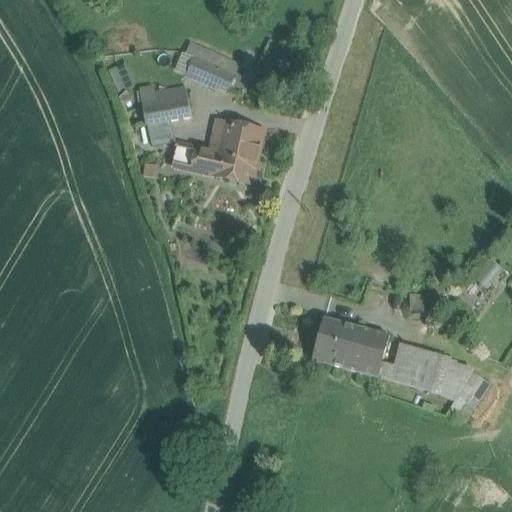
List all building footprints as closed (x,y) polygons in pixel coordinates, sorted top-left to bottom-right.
[(186,79),(198,50),(190,46),(185,56),(182,55),(174,73),(186,79)] [(239,67),(198,50),(186,79),(185,80),(225,98),(239,67)] [(282,74),(292,80),(301,67),(291,60),(282,74)] [(128,62),(110,69),(118,91),(136,84),(128,62)] [(154,90),(140,93),(146,127),(147,127),(171,123),(191,119),(186,90),(155,95),(154,90)] [(171,123),(147,127),(151,148),(175,144),(171,123)] [(263,134),(223,125),(221,133),(215,132),(214,140),(215,140),(211,155),(177,147),(176,148),(175,148),(174,150),(176,150),(172,168),(251,186),(263,134)] [(489,261),(474,278),(487,291),(503,273),(489,261)] [(387,307),(397,311),(403,298),(393,294),(387,307)] [(345,324),(324,318),(312,358),(332,365),(345,324)] [(394,339),(345,324),(332,365),(382,380),(386,367),(394,339)] [(451,363),(401,348),(394,369),(386,367),(382,380),(439,397),(454,405),(446,417),(465,423),(488,387),(471,377),(472,374),(455,369),(456,367),(450,365),(451,363)]
